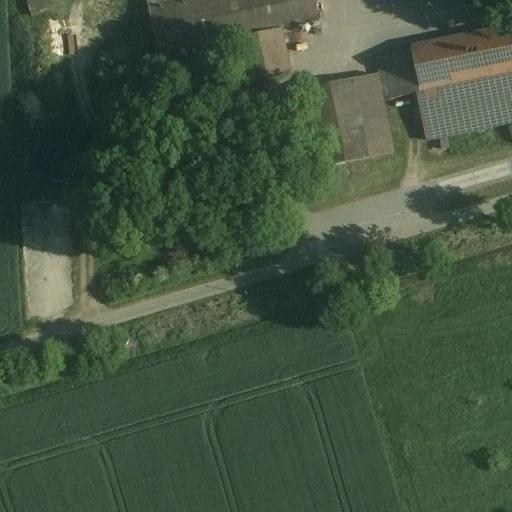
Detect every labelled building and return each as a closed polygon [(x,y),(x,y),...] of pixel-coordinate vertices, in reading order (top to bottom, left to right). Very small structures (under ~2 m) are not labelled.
[(43,0),(29,0),(27,1),(32,18),(48,13),(43,0)] [(146,0),(159,56),(210,45),(281,30),(319,22),(314,0),(146,0)] [(511,27),(411,49),(412,53),(377,60),(385,102),(417,96),(511,76),(511,27)] [(281,30),(210,45),(213,58),(237,53),(244,84),(291,75),(281,30)] [(511,76),(417,96),(427,143),(511,125),(511,76)] [(352,82),(306,91),(323,170),(369,160),(352,82)] [(89,166),(91,156),(89,145),(82,136),(73,130),(62,128),(51,130),(42,137),(36,146),(35,157),(37,167),(43,177),(53,182),(63,184),(74,182),(83,176),(89,166)]
